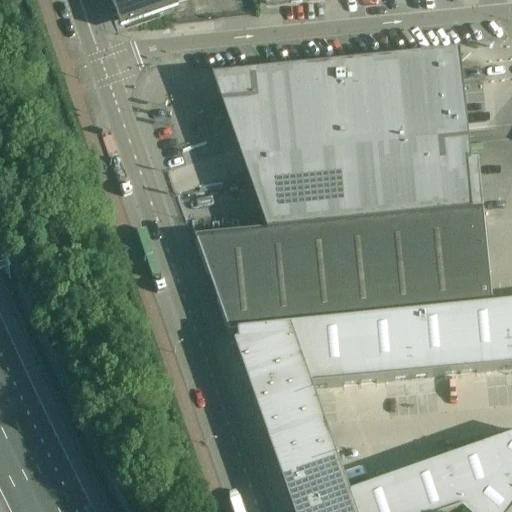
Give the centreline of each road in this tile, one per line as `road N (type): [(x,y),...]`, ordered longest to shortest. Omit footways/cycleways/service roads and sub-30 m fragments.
road 1 (tertiary): [(256,511),(97,62)]
road 2 (unclassified): [(97,62),(159,47),(511,10)]
